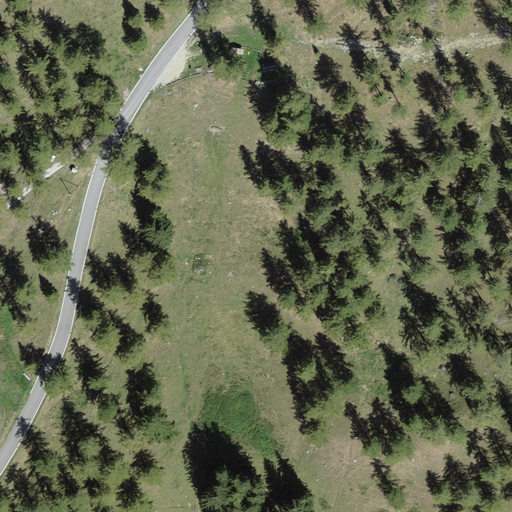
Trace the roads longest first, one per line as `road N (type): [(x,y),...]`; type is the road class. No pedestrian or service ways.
road 1 (unclassified): [(208,0),(112,140),(59,346),(0,464)]
road 2 (track): [(119,126),(0,213)]
